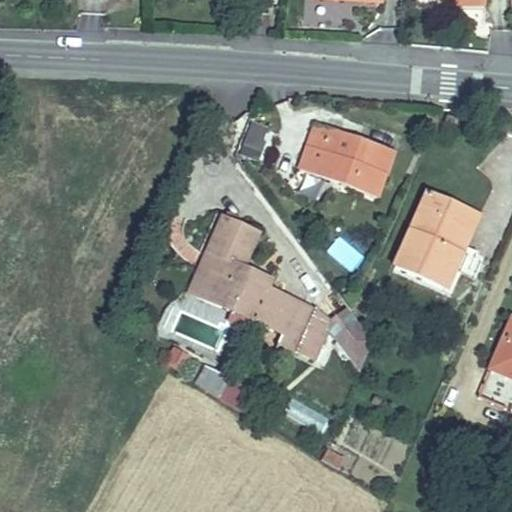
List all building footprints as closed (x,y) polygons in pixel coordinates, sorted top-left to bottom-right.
[(459,121),(447,116),(437,140),(448,145),(459,121)] [(267,130),(253,123),(241,155),(255,161),(267,130)] [(316,126),(300,171),(377,199),(393,153),(316,126)] [(444,292),(461,255),(449,249),(466,211),(428,195),(394,270),(444,292)] [(477,217),(466,211),(449,249),(461,255),(477,217)] [(221,219),(206,255),(214,259),(196,298),(283,336),(279,345),(315,361),(330,324),(315,312),(267,291),(270,283),(242,270),(258,236),(221,219)] [(335,236),(324,253),(352,273),(364,257),(335,236)] [(188,295),(196,298),(214,259),(206,255),(188,295)] [(511,321),(491,370),(511,379),(511,321)] [(171,349),(163,367),(185,376),(192,358),(171,349)] [(194,387),(219,395),(225,375),(200,368),(194,387)] [(344,461),(327,451),(321,461),(337,471),(344,461)]
